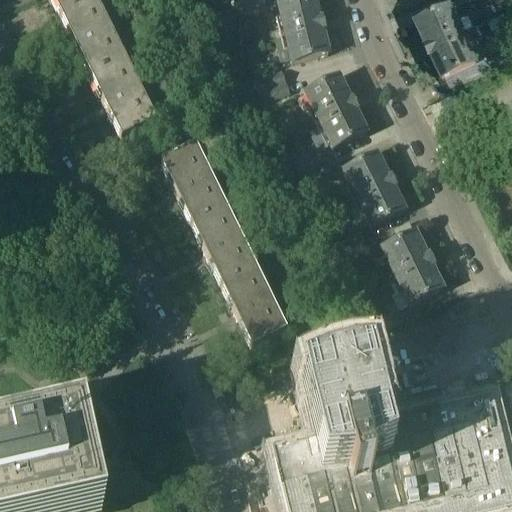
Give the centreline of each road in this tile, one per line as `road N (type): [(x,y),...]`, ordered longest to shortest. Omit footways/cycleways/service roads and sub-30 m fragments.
road 1 (residential): [(230,511),(194,396),(0,79)]
road 2 (residential): [(511,301),(494,280),(372,28),(366,0)]
